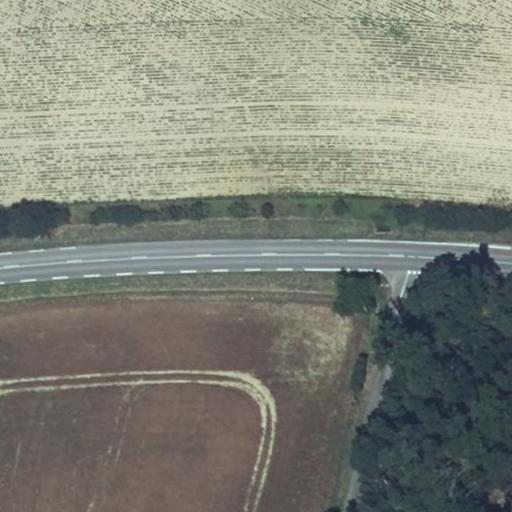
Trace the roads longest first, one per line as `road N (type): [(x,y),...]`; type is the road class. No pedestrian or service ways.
road 1 (primary): [(0,271),(396,258)]
road 2 (unclassified): [(346,511),(396,258)]
